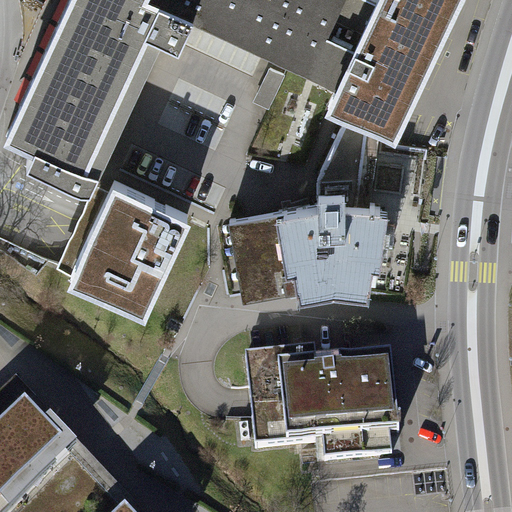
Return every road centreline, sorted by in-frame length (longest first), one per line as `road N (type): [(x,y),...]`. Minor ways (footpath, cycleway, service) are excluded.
road 1 (tertiary): [(479,200),(473,373),(489,511)]
road 2 (tertiary): [(511,54),(479,200)]
